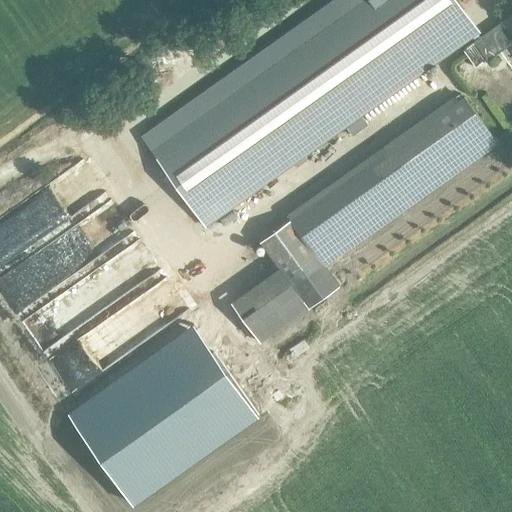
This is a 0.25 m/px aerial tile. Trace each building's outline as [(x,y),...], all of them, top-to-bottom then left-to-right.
[(205,226),(292,165),(479,32),(456,0),(348,0),(146,144),(205,226)] [(511,13),(474,41),(487,60),(511,42),(511,13)] [(449,82),(442,69),(422,80),(429,93),(449,82)] [(419,84),(380,112),(386,121),(426,93),(419,84)] [(325,266),(497,144),(463,97),(291,219),(324,266),(325,266)] [(279,267),(308,307),(339,285),(325,266),(324,266),(291,219),(260,241),(279,267)] [(145,280),(165,266),(148,242),(128,256),(145,280)] [(0,282),(0,300),(15,319),(44,296),(20,266),(0,282)] [(46,348),(108,297),(94,279),(31,330),(46,348)] [(127,471),(245,389),(185,304),(67,386),(127,471)]
